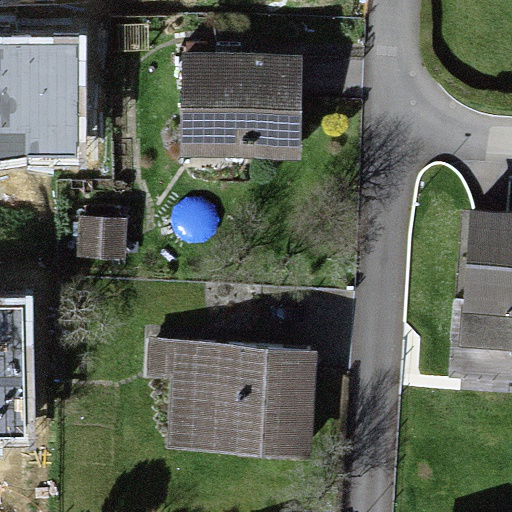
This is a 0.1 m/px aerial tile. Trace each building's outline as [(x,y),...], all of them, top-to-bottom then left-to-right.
[(0,163),(30,158),(81,157),(76,41),(0,40),(0,163)] [(283,54),(170,54),(170,139),(283,139),(283,54)] [(511,205),(463,202),(457,291),(511,294),(511,205)] [(25,300),(0,300),(0,434),(28,434),(25,300)] [(297,346),(159,338),(154,425),(292,433),(297,346)]
